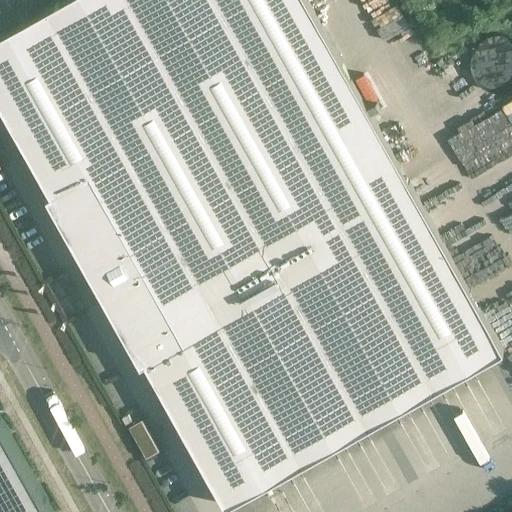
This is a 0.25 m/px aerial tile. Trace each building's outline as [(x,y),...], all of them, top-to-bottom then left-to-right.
[(57,0),(0,32),(0,102),(50,191),(51,193),(47,195),(141,364),(145,361),(226,505),(226,504),(262,484),(276,477),(284,472),(298,464),(329,447),(343,439),(351,434),(365,427),(391,412),(405,404),(413,399),(427,391),(436,387),(450,379),(458,374),(472,366),(503,349),(504,349),(307,0),(57,0)] [(511,88),(511,36),(509,35),(504,33),(498,33),(493,34),(487,36),(482,39),(478,43),(475,47),(472,52),(471,58),(471,63),(471,69),(473,75),(476,79),(480,84),(485,87),(490,89),(495,91),(501,91),(507,90),(511,88)] [(463,217),(479,209),(453,156),(417,173),(445,230),(465,220),(463,217)] [(145,416),(131,422),(146,454),(159,448),(145,416)] [(51,511),(0,421),(0,511),(51,511)]
